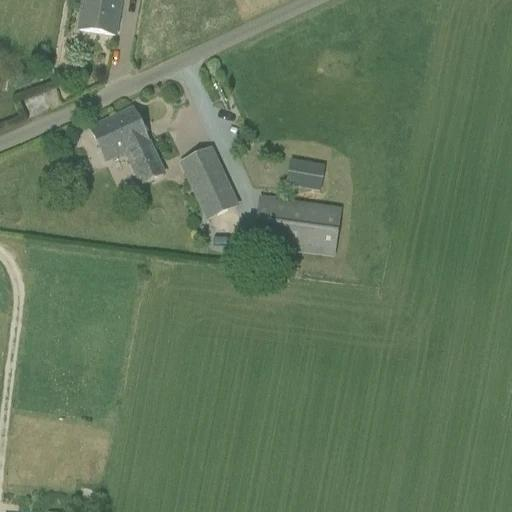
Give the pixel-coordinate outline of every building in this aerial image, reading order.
[(115,38),(121,0),(82,0),(78,32),(115,38)] [(164,178),(148,145),(133,112),(89,132),(105,165),(124,156),(139,190),(164,178)] [(211,150),(178,165),(206,224),(239,209),(211,150)] [(322,168),(291,163),(287,188),(318,193),(322,168)] [(341,210),(259,199),(252,250),(334,260),(341,210)]
